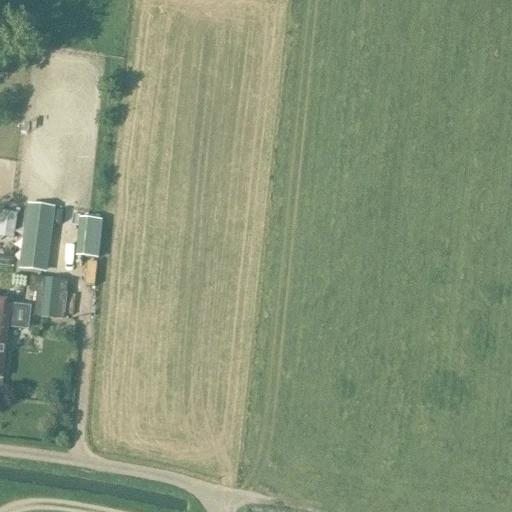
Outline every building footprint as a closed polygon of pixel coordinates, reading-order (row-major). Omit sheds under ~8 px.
[(19,270),(46,274),(55,208),(27,205),(19,270)] [(0,211),(0,238),(13,240),(17,214),(0,211)] [(98,259),(102,222),(81,220),(77,257),(98,259)] [(63,320),(67,284),(39,280),(35,316),(63,320)] [(0,380),(3,381),(10,314),(0,312),(0,380)]
